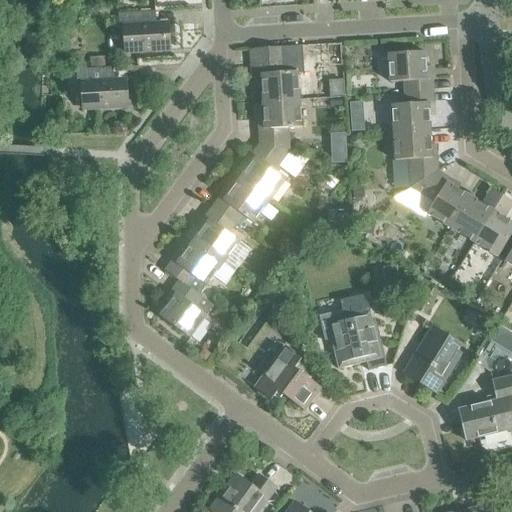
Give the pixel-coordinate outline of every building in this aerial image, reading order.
[(123,28),(124,54),(166,51),(164,24),(155,25),(154,12),(117,14),(118,28),(123,28)] [(261,88),(262,103),(299,100),(297,73),(283,73),(282,48),(253,50),(256,89),(261,88)] [(403,82),(403,94),(432,92),(430,67),(425,67),(424,53),(387,55),(389,83),(403,82)] [(104,57),(95,57),(96,70),(104,69),(104,57)] [(81,85),(82,110),(124,108),(122,81),(113,82),(112,69),(104,69),(96,70),(75,71),(76,85),(81,85)] [(390,106),(392,134),(429,131),(428,117),(433,117),(432,92),(403,94),(404,105),(390,106)] [(257,117),(259,144),(288,153),(287,129),(301,128),(299,100),(262,103),(263,117),(257,117)] [(408,160),(409,188),(437,172),(435,145),(430,146),(429,131),(392,134),(394,161),(408,160)] [(247,168),(239,180),(269,202),(286,180),(274,171),(288,153),(259,144),(243,165),(247,168)] [(426,215),(450,230),(469,198),(457,190),(459,186),(437,172),(409,188),(433,203),(426,215)] [(226,188),(211,208),(234,225),(241,216),(252,224),(269,202),(239,180),(230,191),(226,188)] [(363,188),(352,189),(352,199),(364,199),(363,188)] [(450,230),(473,244),(502,197),(491,190),(481,205),(469,198),(450,230)] [(511,202),(502,197),(473,244),(497,258),(511,233),(511,223),(503,219),(511,204),(511,202)] [(201,231),(192,243),(222,265),(239,243),(227,234),(234,225),(211,208),(197,228),(201,231)] [(348,210),(326,211),(327,224),(349,223),(348,210)] [(164,272),(178,282),(179,282),(187,288),(188,288),(194,279),(205,287),(222,265),(192,243),(183,254),(179,251),(164,272)] [(287,255),(281,251),(276,256),(282,261),(287,255)] [(395,266),(382,269),(387,294),(412,289),(409,273),(397,275),(395,266)] [(441,276),(436,284),(445,289),(450,281),(441,276)] [(194,279),(188,288),(199,296),(205,287),(194,279)] [(179,282),(178,282),(164,302),(168,305),(159,317),(189,339),(206,317),(195,308),(202,299),(199,296),(188,288),(187,288),(179,282)] [(425,287),(413,310),(427,317),(439,294),(425,287)] [(235,303),(227,315),(235,320),(243,309),(235,303)] [(337,370),(365,363),(367,372),(374,370),(386,367),(376,324),(372,324),(369,311),(347,316),(349,323),(347,324),(348,331),(333,334),(337,350),(333,351),(337,370)] [(407,373),(435,390),(460,349),(432,332),(407,373)] [(254,389),(284,411),(291,402),(303,411),(320,388),(294,369),(300,360),(284,348),(254,389)] [(465,442),(478,439),(511,430),(511,404),(511,402),(511,401),(511,375),(491,381),(496,400),(457,410),(465,442)] [(209,510),(211,511),(257,511),(275,489),(258,477),(250,487),(235,476),(209,510)] [(287,511),(306,511),(294,503),(287,511)]
